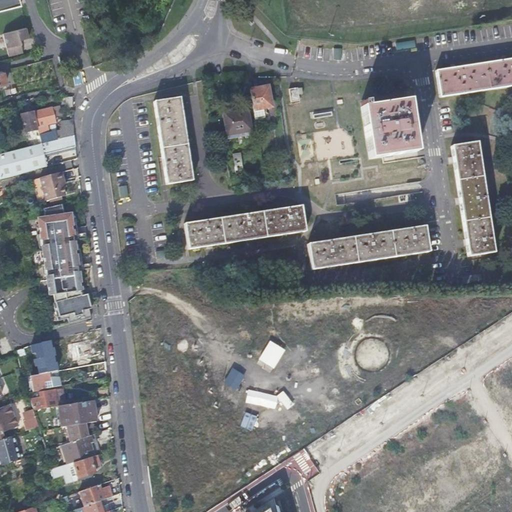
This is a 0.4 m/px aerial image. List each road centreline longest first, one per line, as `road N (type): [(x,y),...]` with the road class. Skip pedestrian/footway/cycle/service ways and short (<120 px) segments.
road 1 (unclassified): [(147,511),(96,165),(93,117),(103,95)]
road 2 (residential): [(511,327),(288,475)]
road 3 (residential): [(451,278),(415,57)]
road 4 (residential): [(210,35),(320,67),(415,57)]
road 5 (unclassified): [(103,95),(180,64),(210,35)]
